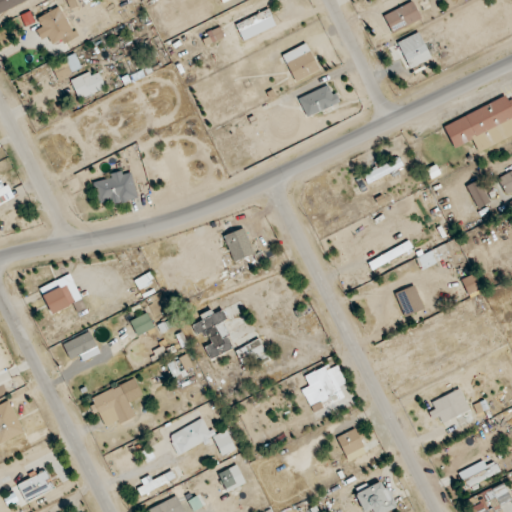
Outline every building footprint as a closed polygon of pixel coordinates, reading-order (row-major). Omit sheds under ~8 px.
[(0,0),(0,12),(30,1),(29,0),(0,0)] [(393,34),(422,19),(412,1),(384,16),(393,34)] [(41,40),(48,36),(52,45),(61,40),(63,44),(72,40),(69,35),(73,33),(60,7),(37,18),(41,27),(36,30),(41,40)] [(242,41),(276,26),(269,9),(235,24),(242,41)] [(208,33),(213,42),(224,37),(220,27),(208,33)] [(398,41),(409,69),(431,59),(420,32),(398,41)] [(282,55),(295,82),(320,70),(307,43),(282,55)] [(73,75),(66,58),(50,66),(58,82),(73,75)] [(71,80),(77,99),(105,90),(99,70),(71,80)] [(338,104),(330,84),(298,98),(307,117),(338,104)] [(511,136),(511,100),(508,102),(506,97),(443,125),(454,149),(474,140),(478,151),(511,136)] [(402,171),(398,160),(363,173),(367,183),(402,171)] [(505,194),(511,190),(511,170),(497,179),(505,194)] [(132,172),(123,174),(122,171),(110,174),(111,178),(93,183),(98,203),(111,200),(112,205),(138,199),(132,172)] [(467,185),(477,209),(490,203),(480,180),(467,185)] [(0,195),(0,201),(11,201),(11,183),(0,183),(0,195)] [(253,255),(245,229),(224,235),(232,261),(253,255)] [(423,269),(450,257),(445,245),(418,256),(423,269)] [(40,288),(44,296),(41,297),(49,315),(82,300),(71,274),(40,288)] [(149,274),(134,283),(139,290),(153,282),(149,274)] [(468,295),(481,289),(475,274),(461,280),(468,295)] [(395,294),(405,317),(424,309),(414,285),(395,294)] [(210,359),(234,348),(222,322),(227,319),(223,310),(213,314),(211,310),(200,315),(203,321),(192,326),(197,337),(206,332),(212,344),(204,348),(210,359)] [(129,322),(137,336),(155,327),(147,313),(129,322)] [(100,354),(91,332),(62,344),(69,361),(80,356),(82,361),(100,354)] [(235,351),(244,370),(269,359),(259,339),(235,351)] [(179,358),(185,371),(193,367),(187,354),(179,358)] [(341,399),(336,389),(346,384),(338,365),(326,371),(325,367),(304,376),(309,387),(302,390),(313,412),(341,399)] [(135,415),(120,385),(92,399),(106,429),(135,415)] [(441,422),(469,412),(461,390),(431,401),(434,410),(429,412),(431,419),(439,417),(441,422)] [(0,404),(0,444),(24,433),(9,401),(0,404)] [(227,430),(213,436),(204,419),(169,435),(179,455),(212,439),(221,457),(236,450),(227,430)] [(344,456),(364,446),(355,428),(335,439),(344,456)] [(366,452),(363,447),(345,457),(348,462),(366,452)] [(496,463),(486,467),(484,461),(461,471),(468,486),(500,473),(496,463)] [(217,474),(225,493),(246,484),(237,465),(217,474)] [(55,488),(46,470),(12,487),(21,505),(55,488)] [(175,479),(172,471),(152,480),(150,476),(141,480),(143,486),(137,489),(140,496),(175,479)] [(367,511),(371,511),(386,511),(396,508),(384,481),(354,494),(361,511),(367,511)] [(465,501),(470,511),(502,511),(499,505),(511,500),(503,483),(465,501)] [(147,510),(147,511),(184,511),(177,496),(147,510)] [(193,511),(202,507),(197,497),(188,501),(193,511)]
